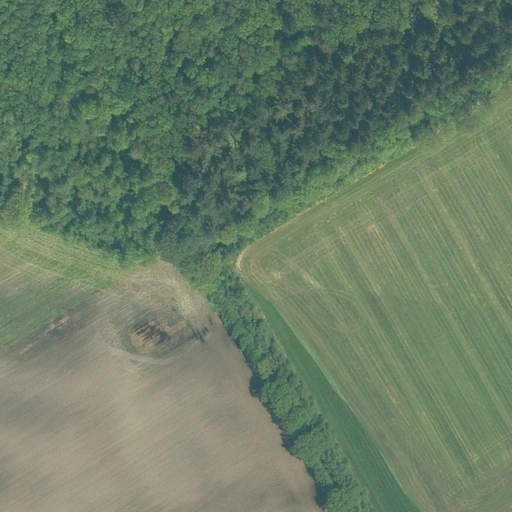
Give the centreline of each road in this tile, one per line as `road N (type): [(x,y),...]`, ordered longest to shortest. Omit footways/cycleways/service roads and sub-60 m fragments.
road 1 (track): [(349,511),(220,285),(210,241),(511,59)]
road 2 (track): [(210,241),(178,213),(50,0)]
